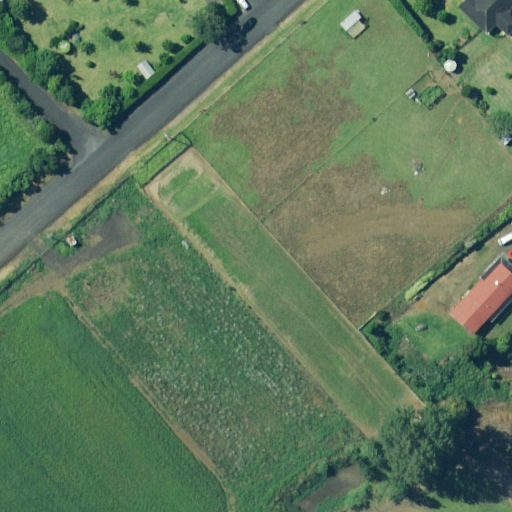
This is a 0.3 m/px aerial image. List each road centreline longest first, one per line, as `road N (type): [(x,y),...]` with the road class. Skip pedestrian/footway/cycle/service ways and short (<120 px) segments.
road 1 (unclassified): [(90,157),(266,0)]
road 2 (unclassified): [(90,157),(0,53)]
road 3 (unclassified): [(0,238),(90,157)]
